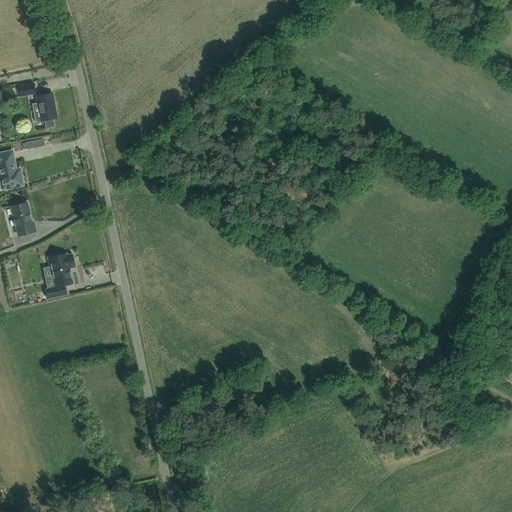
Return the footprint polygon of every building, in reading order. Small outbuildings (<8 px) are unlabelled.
[(34,83),(33,84),(19,86),(21,96),(36,93),(34,83)] [(57,118),(57,117),(52,93),(36,96),(41,121),(45,120),(46,128),(54,127),(53,119),(57,118)] [(23,185),(21,175),(17,176),(16,170),(12,151),(0,153),(0,175),(1,178),(0,178),(0,188),(2,188),(3,189),(16,186),(17,187),(20,187),(21,185),(23,185)] [(32,222),(27,202),(11,206),(18,235),(36,231),(33,222),(32,222)] [(66,253),(49,257),(49,258),(51,258),(53,265),(51,266),(56,287),(65,285),(73,283),(69,268),(75,267),(72,254),(67,255),(66,253)] [(17,273),(28,272),(28,262),(17,262),(17,273)] [(56,287),(45,289),(47,298),(67,294),(65,285),(56,287)]
